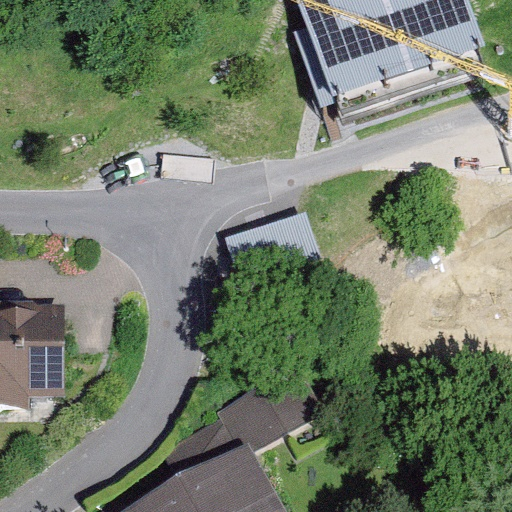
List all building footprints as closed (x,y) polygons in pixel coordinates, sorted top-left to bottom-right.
[(484,105),(451,0),(289,0),(335,150),(484,105)] [(306,216),(224,242),(242,289),(321,266),(306,216)] [(511,364),(511,233),(406,293),(461,393),(511,364)] [(0,419),(8,420),(9,404),(44,405),(46,328),(0,327),(0,419)] [(201,470),(126,511),(286,511),(253,454),(320,416),(296,372),(182,436),(201,470)]
